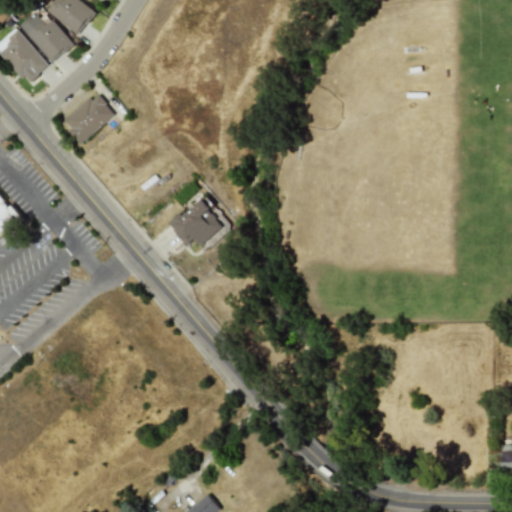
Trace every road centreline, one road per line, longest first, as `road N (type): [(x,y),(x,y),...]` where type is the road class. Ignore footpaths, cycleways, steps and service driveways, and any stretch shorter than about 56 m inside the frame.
road 1 (tertiary): [(0,93),(310,449)]
road 2 (tertiary): [(345,478),(409,501),(511,502)]
road 3 (residential): [(27,125),(103,52),(134,0)]
